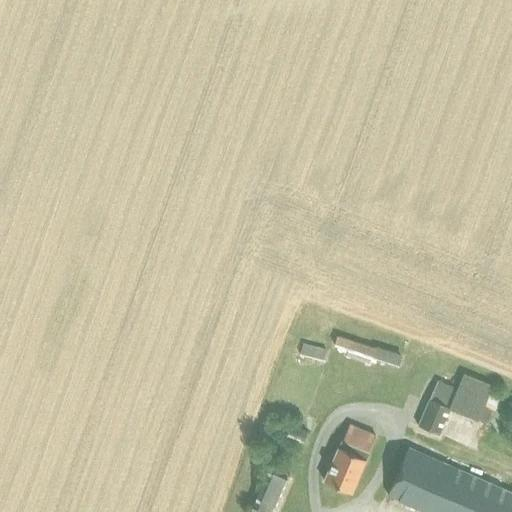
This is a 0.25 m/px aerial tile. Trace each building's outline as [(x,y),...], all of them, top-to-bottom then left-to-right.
[(397,365),(400,354),(373,345),(373,347),(336,335),(333,344),(347,349),(370,356),(397,365)] [(302,342),(299,354),(322,359),(325,348),(302,342)] [(347,349),(345,354),(368,362),(370,356),(347,349)] [(462,372),(455,388),(437,379),(416,425),(436,434),(448,406),(477,419),(485,401),(490,389),(492,385),(462,372)] [(485,401),(477,419),(487,424),(500,394),(490,389),(485,401)] [(288,423),(282,438),(300,446),(307,431),(288,423)] [(350,491),(367,450),(374,434),(348,423),(341,439),(339,438),(322,479),(350,491)] [(427,511),(511,511),(511,494),(406,448),(386,494),(427,511)] [(269,511),(285,475),(266,468),(248,511),(269,511)]
